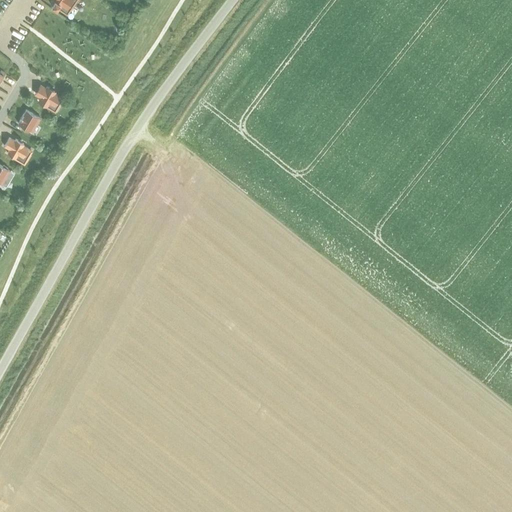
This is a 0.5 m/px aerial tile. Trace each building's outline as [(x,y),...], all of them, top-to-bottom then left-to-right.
[(52,3),(50,5),(56,9),(57,6),(58,7),(61,4),(66,7),(70,0),(71,0),(74,2),(75,0),(52,0),(51,2),(52,3)] [(37,91),(35,94),(40,97),(38,100),(46,105),(48,101),(54,104),(56,100),(59,102),(62,98),(58,96),(53,93),(54,91),(46,87),(45,88),(40,85),(38,88),(36,91),(37,91)] [(40,118),(25,109),(17,123),(26,128),(24,130),(27,132),(29,130),(33,123),(36,125),(40,118)] [(9,137),(4,146),(9,149),(8,151),(7,153),(15,157),(17,154),(22,157),(25,152),(28,154),(31,150),(27,148),(22,145),(23,143),(15,138),(14,140),(9,137)] [(0,180),(3,176),(5,177),(9,170),(7,169),(7,167),(3,165),(2,166),(0,164),(0,180)]
